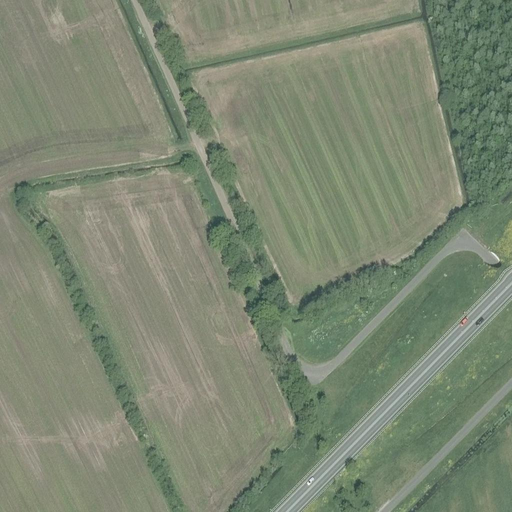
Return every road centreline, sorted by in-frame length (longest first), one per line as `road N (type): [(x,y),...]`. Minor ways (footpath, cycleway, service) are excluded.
road 1 (unclassified): [(134,0),(289,353),(305,373),(328,368),(453,245),(478,249),(511,283)]
road 2 (trunk): [(286,511),(511,284)]
road 3 (unclassified): [(511,382),(385,511)]
